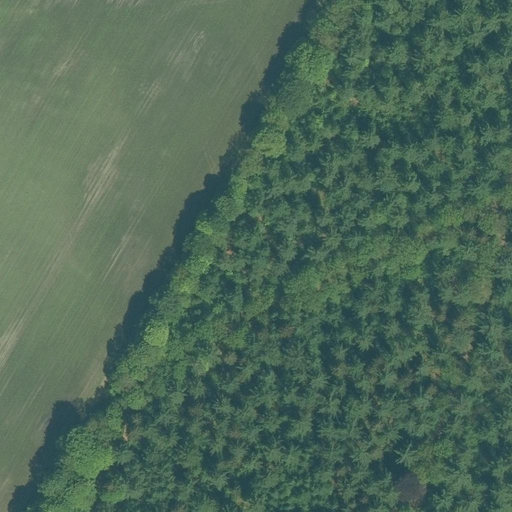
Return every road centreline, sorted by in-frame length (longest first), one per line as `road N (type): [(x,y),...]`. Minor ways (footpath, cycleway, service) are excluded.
road 1 (track): [(331,0),(89,409)]
road 2 (track): [(456,232),(193,360)]
road 3 (track): [(494,264),(412,511)]
road 4 (track): [(225,345),(216,425),(186,511)]
